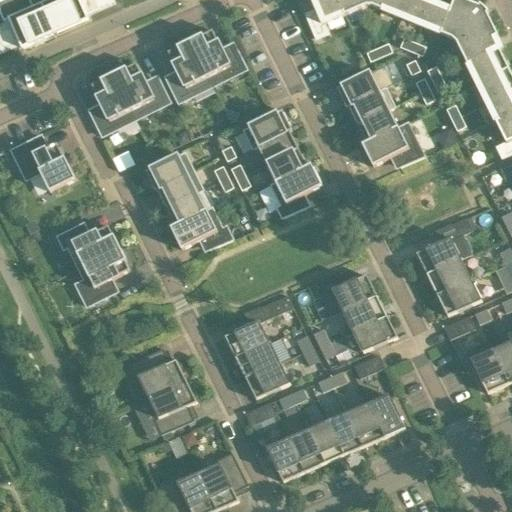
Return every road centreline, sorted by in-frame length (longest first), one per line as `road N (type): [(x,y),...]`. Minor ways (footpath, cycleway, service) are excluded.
road 1 (residential): [(466,450),(421,358),(421,335),(251,0)]
road 2 (residential): [(272,511),(124,186),(106,172),(64,90)]
road 3 (residential): [(64,90),(70,64),(228,0)]
road 4 (residential): [(322,511),(466,450)]
